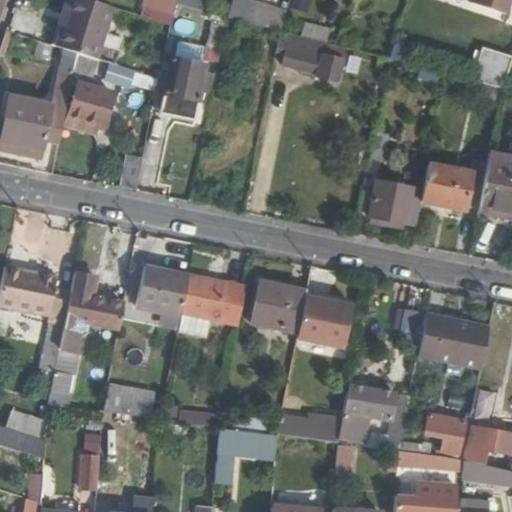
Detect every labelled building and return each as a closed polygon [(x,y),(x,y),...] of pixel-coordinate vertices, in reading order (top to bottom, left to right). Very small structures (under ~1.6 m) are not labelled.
[(66,13),(56,46),(62,48),(74,52),(93,57),(96,58),(111,7),(89,0),(65,0),(62,12),(66,13)] [(173,0),(144,0),(143,5),(171,15),(173,0)] [(178,0),(177,3),(200,10),(202,0),(178,0)] [(253,0),(233,0),(228,15),(279,32),(286,11),(253,0)] [(467,0),(466,4),(501,16),(507,0),(467,0)] [(278,59),(313,68),(312,73),(332,78),(338,57),(317,52),(320,41),(285,32),(278,59)] [(466,78),(498,86),(509,54),(479,43),(466,78)] [(62,48),(58,73),(69,75),(71,69),(74,52),(62,48)] [(74,52),(71,69),(89,74),(93,57),(74,52)] [(169,56),(163,91),(198,98),(201,81),(207,82),(209,69),(203,68),(204,63),(169,56)] [(108,65),(105,80),(129,84),(132,70),(108,65)] [(418,66),(416,76),(432,80),(435,70),(418,66)] [(474,93),(474,98),(495,103),(498,86),(466,78),(463,77),(460,89),(474,93)] [(77,80),(68,115),(99,121),(100,111),(107,113),(111,98),(104,97),(106,86),(77,80)] [(6,97),(0,126),(0,152),(26,158),(28,149),(40,151),(42,139),(56,143),(65,96),(52,94),(50,106),(6,97)] [(377,110),(372,137),(386,139),(390,113),(377,110)] [(28,149),(26,158),(38,160),(40,151),(28,149)] [(128,154),(121,189),(138,192),(144,156),(128,154)] [(485,160),(477,204),(511,210),(511,159),(486,155),(485,160)] [(426,161),(422,188),(420,198),(463,206),(464,202),(477,204),(485,160),(471,158),(469,169),(426,161)] [(373,178),(366,213),(415,223),(420,198),(422,188),(373,178)] [(119,239),(112,271),(128,274),(135,243),(119,239)] [(143,264),(135,301),(154,305),(157,292),(175,296),(172,309),(180,311),(187,273),(143,264)] [(3,266),(0,280),(0,306),(45,317),(54,278),(3,266)] [(72,272),(60,328),(51,372),(48,387),(61,390),(69,351),(77,353),(83,322),(117,329),(122,304),(90,297),(94,276),(72,272)] [(187,273),(180,311),(215,318),(230,321),(238,285),(225,282),(187,273)] [(259,279),(250,319),(296,329),(305,288),(259,279)] [(245,286),(238,285),(230,321),(237,323),(245,286)] [(157,292),(154,305),(172,309),(175,296),(157,292)] [(403,309),(397,340),(418,345),(425,313),(403,309)] [(304,312),(301,328),(321,333),(325,317),(304,312)] [(425,313),(418,345),(416,356),(480,369),(489,326),(425,313)] [(151,320),(143,358),(154,361),(162,322),(151,320)] [(48,325),(38,368),(51,372),(60,328),(48,325)] [(106,382),(100,410),(101,410),(143,417),(148,391),(106,382)] [(347,388),(342,412),(346,413),(340,443),(351,444),(357,415),(390,422),(394,398),(347,388)] [(399,397),(388,452),(397,453),(399,442),(408,399),(399,397)] [(9,412),(4,427),(42,439),(43,423),(9,412)] [(428,415),(424,434),(459,441),(463,422),(428,415)] [(278,417),(274,435),(275,436),(335,444),(339,426),(278,417)] [(459,441),(457,450),(463,452),(465,441),(469,423),(463,422),(459,441)] [(511,431),(472,424),(468,442),(465,441),(463,452),(461,462),(482,465),(485,450),(511,455),(509,469),(511,469),(511,431)] [(0,443),(41,457),(42,439),(4,427),(0,426),(0,443)] [(217,427),(214,465),(231,467),(232,454),(273,460),(275,436),(274,435),(217,427)] [(83,432),(82,451),(100,452),(101,434),(83,432)] [(399,442),(397,453),(416,456),(418,447),(399,442)] [(335,444),(333,474),(349,474),(352,446),(335,444)] [(396,464),(461,471),(461,462),(416,456),(397,453),(396,464)] [(83,458),(81,485),(96,486),(98,459),(83,458)] [(443,484),(417,481),(412,481),(409,511),(453,511),(455,491),(442,490),(443,484)] [(16,483),(12,494),(21,496),(38,501),(38,490),(16,483)] [(21,496),(19,511),(36,511),(38,501),(21,496)] [(458,496),(457,511),(484,511),(485,498),(458,496)]
